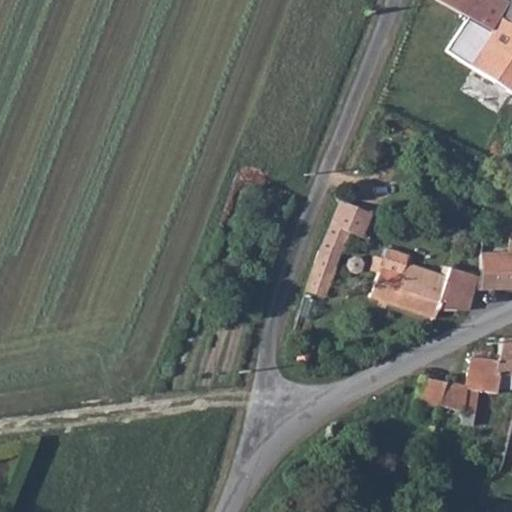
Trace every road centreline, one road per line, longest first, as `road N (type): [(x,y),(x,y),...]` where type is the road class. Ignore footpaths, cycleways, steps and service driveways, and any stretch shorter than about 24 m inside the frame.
road 1 (unclassified): [(263,431),(281,298),(397,0)]
road 2 (unclassified): [(511,305),(263,431)]
road 3 (track): [(268,393),(0,430)]
